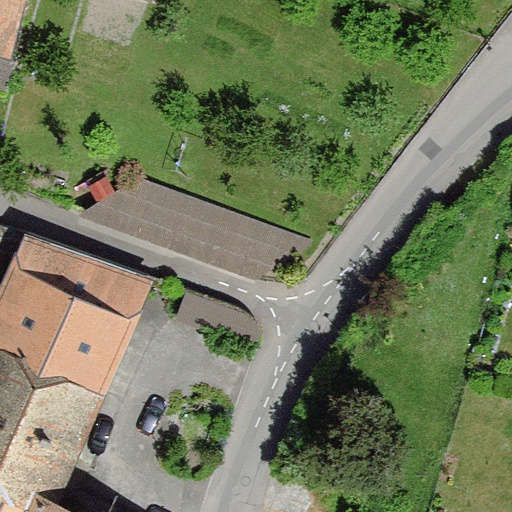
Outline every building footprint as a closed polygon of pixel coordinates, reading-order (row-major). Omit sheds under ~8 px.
[(0,0),(0,57),(15,62),(30,0),(0,0)] [(302,226),(182,183),(181,184),(149,172),(132,219),(285,274),(302,226)] [(153,285),(35,243),(0,327),(0,350),(108,399),(153,285)] [(60,510),(108,399),(0,350),(0,511),(39,511),(44,502),(60,510)] [(65,511),(60,510),(44,502),(39,511),(65,511)]
